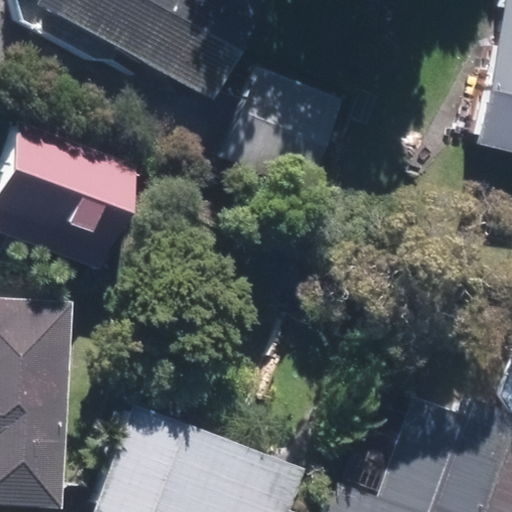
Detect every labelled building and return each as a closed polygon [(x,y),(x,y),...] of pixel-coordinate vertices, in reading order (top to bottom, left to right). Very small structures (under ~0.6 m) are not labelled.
[(32,0),(30,4),(200,94),(249,0),(32,0)] [(511,157),(511,0),(498,0),(466,147),(511,157)] [(332,99),(251,67),(215,156),(296,188),(332,99)] [(213,122),(157,92),(142,120),(198,150),(213,122)] [(14,121),(0,154),(0,229),(84,263),(123,165),(14,121)] [(0,498),(49,501),(60,301),(0,297),(0,498)] [(330,478),(316,511),(511,511),(511,447),(499,442),(510,413),(449,390),(441,410),(402,396),(365,492),(330,478)] [(118,400),(78,503),(100,511),(286,511),(302,472),(118,400)]
